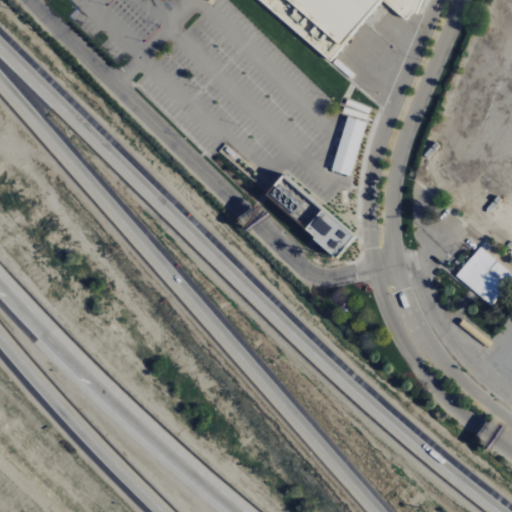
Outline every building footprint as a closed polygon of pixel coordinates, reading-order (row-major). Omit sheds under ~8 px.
[(256,0),(333,64),(350,44),(297,0),(395,0),(389,8),(392,11),(404,21),(411,21),(414,18),(416,14),(420,15),(426,0),(256,0)] [(297,0),(395,0),(389,8),(375,24),(367,33),(358,44),(355,48),(350,44),(297,0)] [(425,156),(435,143),(440,147),(430,160),(425,156)] [(325,204),(338,190),(310,164),(297,178),(325,204)] [(353,235),(281,177),(265,197),(336,256),(353,235)] [(486,212),(496,199),(501,203),(491,216),(486,212)] [(511,273),(511,286),(494,308),(474,291),(458,277),(475,256),(482,248),(511,273)]
